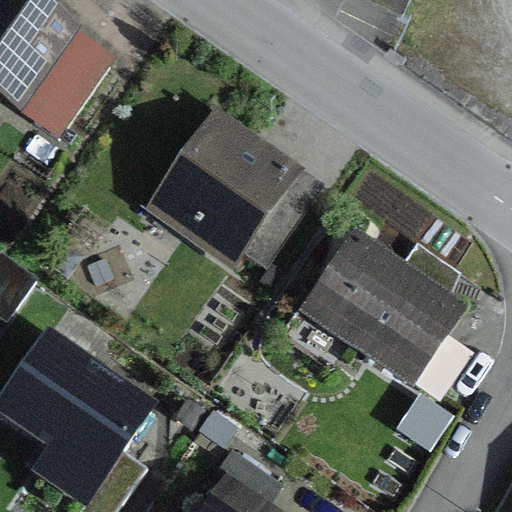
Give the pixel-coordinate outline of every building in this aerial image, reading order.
[(30,0),(0,0),(0,82),(22,98),(71,29),(30,0)] [(407,0),(380,0),(402,11),(407,0)] [(34,124),(59,142),(110,68),(86,51),(34,124)] [(231,262),(290,177),(245,146),(238,156),(212,137),(213,136),(212,135),(164,203),(166,203),(167,202),(194,221),(187,231),(231,262)] [(460,315),(356,243),(307,314),(411,386),(460,315)] [(0,301),(9,288),(0,281),(0,301)] [(82,511),(118,511),(147,472),(122,455),(151,414),(48,342),(0,409),(0,413),(101,484),(82,511)] [(266,511),(282,490),(232,455),(210,487),(226,499),(216,511),(266,511)]
